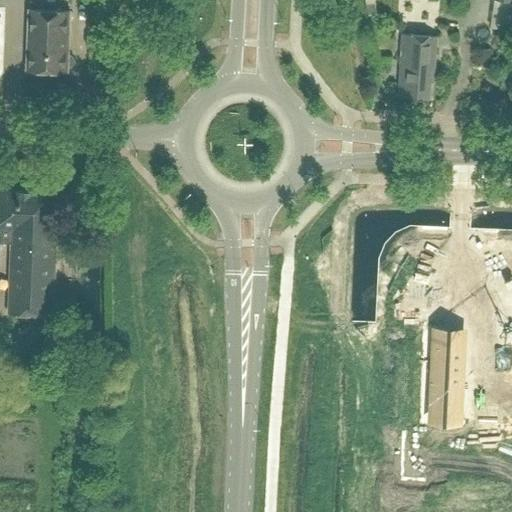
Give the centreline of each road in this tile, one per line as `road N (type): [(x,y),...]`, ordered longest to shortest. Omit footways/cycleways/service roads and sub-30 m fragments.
road 1 (tertiary): [(511,153),(305,146)]
road 2 (tertiary): [(0,133),(184,145)]
road 3 (secondary): [(243,363),(256,311),(261,201)]
road 4 (secondary): [(226,201),(243,363)]
road 5 (secondary): [(243,363),(235,511)]
